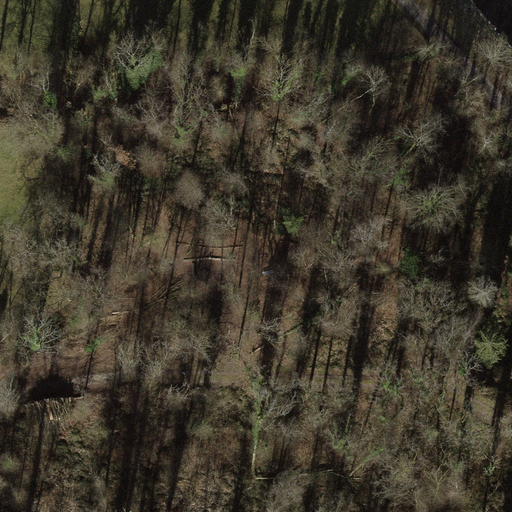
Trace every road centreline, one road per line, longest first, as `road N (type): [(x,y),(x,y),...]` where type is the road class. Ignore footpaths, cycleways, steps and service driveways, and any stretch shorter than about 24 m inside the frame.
road 1 (track): [(0,397),(82,381),(295,377),(448,392),(511,427)]
road 2 (track): [(402,0),(511,114)]
